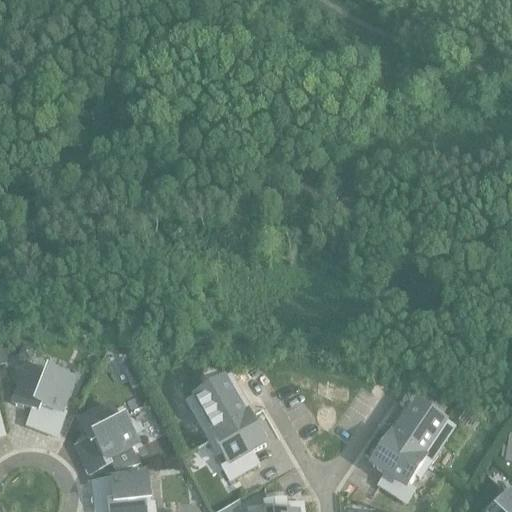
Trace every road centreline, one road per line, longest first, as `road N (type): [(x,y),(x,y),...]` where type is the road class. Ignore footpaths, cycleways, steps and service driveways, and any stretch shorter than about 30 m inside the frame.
road 1 (unknown): [(511,89),(330,0)]
road 2 (residential): [(324,494),(260,382)]
